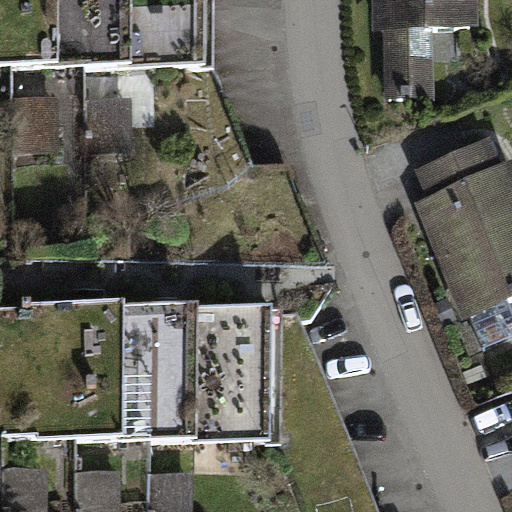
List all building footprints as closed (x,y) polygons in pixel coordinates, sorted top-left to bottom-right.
[(0,0),(0,74),(204,76),(204,0),(0,0)] [(373,0),(374,39),(384,39),(385,105),(434,104),(434,40),(482,39),(481,0),(373,0)] [(134,164),(136,83),(31,80),(28,161),(134,164)] [(416,211),(463,330),(473,326),(484,353),(511,341),(511,314),(511,312),(511,311),(511,172),(503,176),(492,148),(415,178),(427,207),(416,211)] [(34,209),(36,235),(79,232),(77,206),(34,209)] [(0,308),(0,443),(283,454),(288,319),(0,308)]
